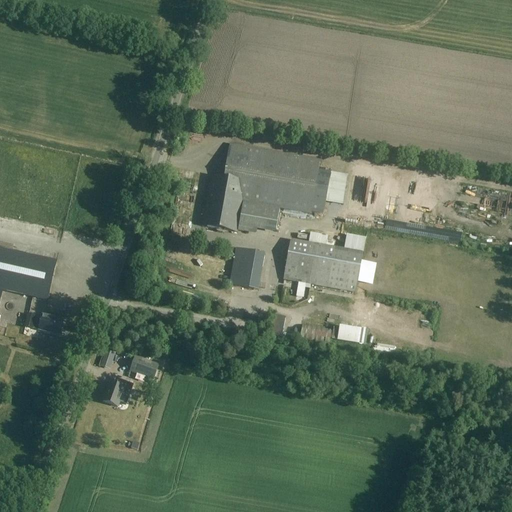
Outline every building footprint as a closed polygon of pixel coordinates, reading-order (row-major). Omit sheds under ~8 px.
[(243,203),(311,215),(321,161),(230,145),(224,179),(211,176),(202,227),(238,234),(243,203)] [(450,182),(447,185),(455,192),(458,189),(450,182)] [(435,187),(433,198),(441,199),(443,188),(435,187)] [(329,241),(330,236),(312,233),(310,242),(336,247),(336,243),(329,241)] [(291,241),(283,280),(356,294),(365,240),(347,237),(345,250),(291,241)] [(0,304),(3,291),(48,301),(57,262),(0,248),(0,304)] [(237,250),(230,286),(258,291),(264,255),(237,250)] [(28,315),(25,328),(33,329),(39,330),(39,331),(61,336),(64,320),(42,315),(41,321),(36,320),(36,317),(28,315)] [(271,316),(267,336),(281,339),(285,318),(271,316)] [(302,326),(301,341),(330,345),(332,330),(302,326)] [(158,367),(135,359),(130,371),(154,379),(158,367)] [(110,384),(105,397),(128,405),(131,396),(125,393),(128,384),(116,380),(114,385),(110,384)]
